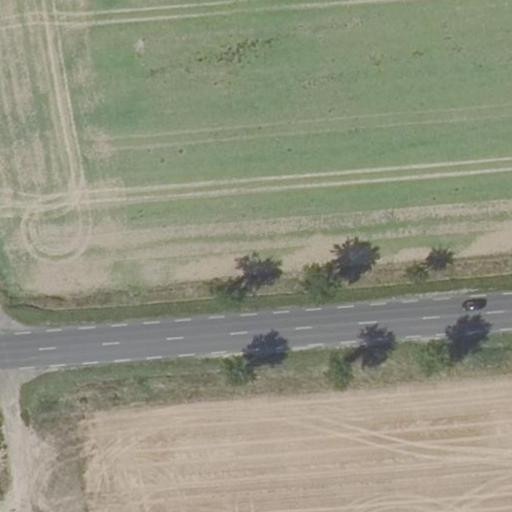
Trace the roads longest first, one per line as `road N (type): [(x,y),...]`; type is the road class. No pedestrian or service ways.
road 1 (primary): [(0,346),(511,306)]
road 2 (track): [(19,511),(0,373)]
